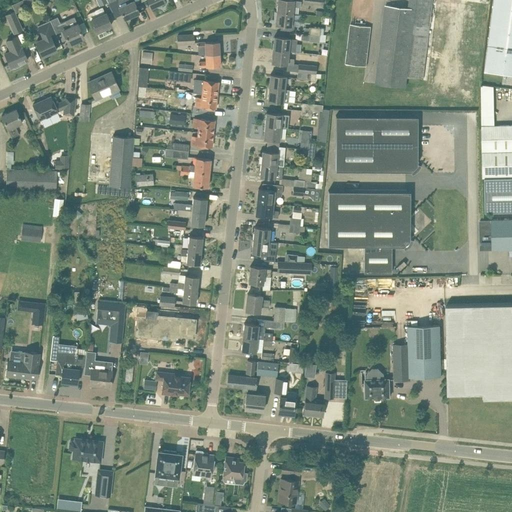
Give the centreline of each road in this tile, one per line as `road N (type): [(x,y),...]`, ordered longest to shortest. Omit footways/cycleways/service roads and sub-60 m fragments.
road 1 (residential): [(213,423),(256,29),(246,0)]
road 2 (tertiary): [(511,455),(267,430)]
road 3 (residential): [(0,99),(219,0)]
road 4 (tertiary): [(213,423),(0,401)]
